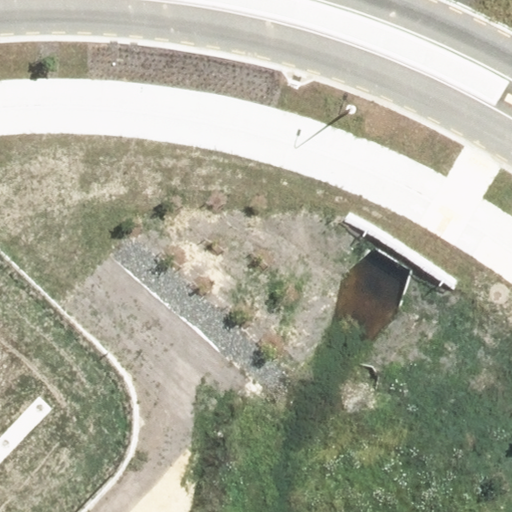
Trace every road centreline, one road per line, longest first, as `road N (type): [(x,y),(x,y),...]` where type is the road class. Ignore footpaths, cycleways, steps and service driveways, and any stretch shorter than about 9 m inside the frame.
road 1 (residential): [(511,141),(403,85),(248,34),(147,17),(0,16)]
road 2 (residential): [(388,0),(511,57)]
